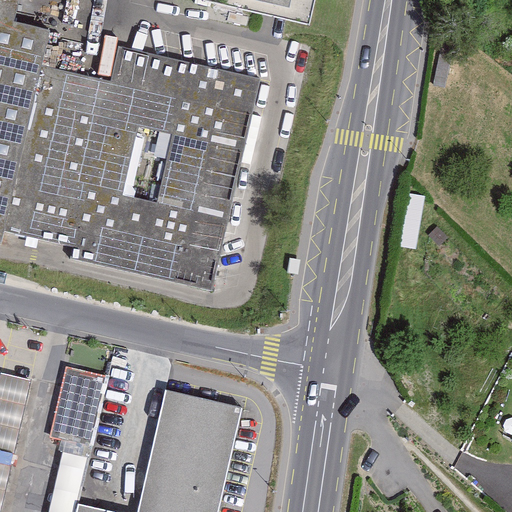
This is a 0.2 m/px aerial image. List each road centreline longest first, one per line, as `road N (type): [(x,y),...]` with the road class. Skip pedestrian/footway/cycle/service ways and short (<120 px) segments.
road 1 (unknown): [(242,297),(286,63),(281,49),(148,12),(131,0)]
road 2 (secondary): [(390,0),(333,375)]
road 3 (unclassified): [(0,300),(333,375)]
road 4 (secondary): [(333,375),(314,511)]
